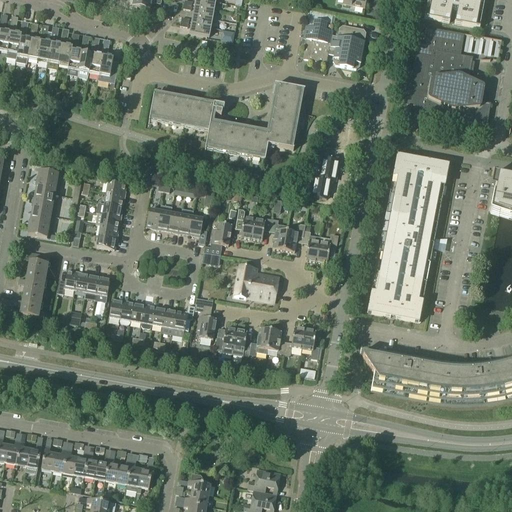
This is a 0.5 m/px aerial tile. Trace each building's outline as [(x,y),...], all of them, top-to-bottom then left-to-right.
[(132,8),(150,12),(151,5),(160,6),(161,2),(150,0),(133,0),(134,0),(132,8)] [(344,0),(343,6),(362,10),(364,11),(366,0),(365,0),(344,0)] [(427,0),(426,11),(424,20),(449,25),(454,26),(479,31),(479,30),(483,9),(484,0),(427,0)] [(215,4),(195,1),(194,9),(213,13),(215,4)] [(192,18),(212,22),(213,13),(194,9),(192,18)] [(303,39),(305,42),(329,47),(331,38),(333,29),(332,28),(331,26),(332,17),(311,13),(309,22),(306,24),(305,28),(303,39)] [(212,22),(192,18),(190,27),(210,30),(210,28),(212,22)] [(0,38),(0,53),(8,55),(11,36),(10,36),(6,35),(6,32),(5,32),(6,27),(1,26),(0,28),(0,31),(1,31),(0,34),(1,34),(0,38)] [(189,35),(208,39),(210,30),(190,27),(190,28),(189,35)] [(17,34),(15,34),(16,29),(11,28),(10,33),(11,33),(10,36),(11,36),(8,55),(6,61),(17,62),(22,38),(20,38),(16,37),(17,34)] [(337,39),(331,38),(329,47),(328,55),(334,56),(332,65),(334,68),(356,72),(359,70),(366,36),(363,33),(342,29),(339,31),(337,39)] [(26,42),(27,39),(25,39),(27,32),(22,31),(20,38),(22,38),(17,62),(16,65),(27,67),(28,61),(31,43),(30,43),(26,42)] [(464,126),(486,130),(490,108),(490,106),(481,104),(483,93),(483,92),(483,91),(483,90),(482,90),(482,89),(481,88),(468,81),(469,78),(470,74),(472,63),(480,63),(480,62),(472,62),(472,60),(460,58),(463,38),(450,36),(426,33),(423,48),(417,47),(416,50),(406,107),(415,109),(414,117),(442,122),(447,123),(453,124),(464,126)] [(37,41),(35,41),(36,36),(31,35),(30,40),(31,40),(30,43),(31,43),(28,61),(38,63),(41,45),(37,44),(37,41)] [(47,43),(46,43),(47,38),(41,37),(40,42),(42,42),(41,45),(38,63),(48,65),(52,47),(51,47),(47,46),(47,43)] [(58,45),(56,44),(57,40),(52,39),(50,43),(52,44),(51,47),(52,47),(48,65),(47,71),(57,73),(58,67),(62,49),(61,49),(57,48),(58,45)] [(68,47),(66,46),(67,41),(61,40),(60,45),(62,46),(61,49),(62,49),(58,67),(69,69),(72,51),(71,51),(67,50),(68,47)] [(305,42),(302,59),(304,62),(323,66),(326,64),(328,55),(329,47),(305,42)] [(69,69),(68,72),(78,74),(82,56),(82,55),(77,55),(78,52),(77,52),(78,47),(72,45),(71,51),(72,51),(69,69)] [(82,45),(81,53),(82,53),(82,55),(82,56),(78,74),(77,80),(88,82),(89,76),(92,57),(88,57),(88,54),(87,54),(88,46),(82,45)] [(97,53),(98,48),(92,47),(92,49),(91,54),(92,55),(92,57),(89,76),(99,78),(102,59),(102,57),(101,56),(98,56),(99,53),(97,53)] [(108,58),(107,57),(108,52),(103,51),(101,56),(102,57),(102,59),(99,78),(98,83),(114,87),(118,65),(112,64),(113,59),(112,58),(112,61),(108,60),(108,58)] [(222,114),(224,108),(223,108),(224,104),(209,101),(208,105),(213,106),(212,109),(153,98),(149,121),(208,132),(206,142),(205,149),(206,150),(265,161),(267,148),(289,152),(300,92),(278,88),(268,138),(222,129),(224,118),(221,118),(221,114),(222,114)] [(448,168),(426,164),(424,164),(420,163),(418,163),(396,158),(396,159),(393,174),(374,279),(368,306),(367,315),(367,316),(390,320),(391,316),(392,309),(397,310),(396,317),(395,321),(418,325),(432,252),(432,251),(434,243),(434,242),(448,169),(448,168)] [(336,174),(338,164),(323,161),(321,171),(336,174)] [(321,171),(319,180),(330,182),(329,183),(334,184),(336,174),(321,171)] [(46,241),(58,176),(38,173),(27,237),(46,241)] [(497,196),(493,196),(489,214),(500,216),(511,218),(511,181),(494,178),(494,179),(496,179),(496,182),(494,190),(494,191),(498,192),(497,196)] [(76,179),(74,191),(71,207),(76,208),(81,180),(77,180),(76,179)] [(313,189),(328,192),(330,182),(319,180),(315,179),(313,189)] [(120,187),(108,185),(106,196),(125,199),(125,197),(124,197),(126,188),(120,187)] [(311,199),(326,202),(328,192),(313,189),(311,199)] [(104,207),(122,210),(123,202),(124,202),(125,199),(106,196),(104,207)] [(102,217),(121,221),(121,218),(120,218),(122,210),(104,207),(102,217)] [(154,231),(154,233),(156,233),(160,214),(149,212),(145,230),(154,231)] [(182,212),(181,218),(177,237),(180,237),(180,236),(188,238),(192,220),(193,214),(182,212)] [(241,233),(240,240),(250,242),(254,222),(244,221),(244,216),(243,213),(238,213),(237,217),(235,229),(235,232),(241,233)] [(167,234),(170,216),(160,214),(156,233),(159,234),(159,232),(167,234)] [(119,223),(120,223),(121,221),(102,217),(96,216),(94,227),(100,228),(118,231),(119,223)] [(177,237),(181,218),(170,216),(167,234),(175,235),(175,237),(177,237)] [(200,234),(203,222),(192,220),(188,238),(197,239),(196,240),(199,241),(198,247),(204,248),(206,235),(200,234)] [(254,222),(250,242),(261,244),(263,234),(269,235),(271,223),(264,222),(264,224),(254,222)] [(275,236),(272,252),(283,253),(286,234),(276,232),(278,224),(271,223),(269,235),(275,236)] [(211,246),(210,251),(204,250),(203,256),(220,259),(222,248),(228,249),(231,228),(217,226),(216,234),(213,233),(210,246),(211,246)] [(294,255),(296,245),(301,246),(304,231),(304,228),(298,227),(296,235),(286,234),(283,253),(294,255)] [(98,239),(117,242),(118,240),(116,239),(118,231),(100,228),(98,239)] [(307,247),(305,263),(316,265),(319,245),(319,241),(309,239),(309,235),(309,232),(304,231),(301,246),(307,247)] [(114,253),(115,245),(117,245),(117,242),(98,239),(96,250),(114,253)] [(335,252),(337,239),(330,239),(329,247),(319,245),(316,265),(326,267),(329,251),(335,252)] [(26,264),(29,265),(27,276),(46,279),(48,268),(49,259),(27,256),(26,264)] [(204,256),(203,265),(217,268),(219,259),(204,256)] [(256,277),(257,272),(240,268),(234,300),(246,302),(246,301),(274,306),(278,281),(256,277)] [(64,285),(59,284),(56,297),(63,298),(64,292),(74,294),(78,275),(75,274),(75,276),(66,274),(64,285)] [(78,275),(74,294),(85,296),(88,278),(80,277),(80,275),(78,275)] [(46,279),(27,276),(25,284),(25,286),(44,290),(46,279)] [(88,278),(85,296),(84,302),(94,304),(95,298),(99,279),(96,278),(96,280),(88,278)] [(106,300),(110,282),(101,280),(101,279),(99,279),(95,298),(106,300)] [(18,288),(24,289),(23,297),(42,300),(44,290),(25,286),(25,284),(19,282),(18,288)] [(42,300),(23,297),(22,305),(21,307),(40,311),(42,300)] [(197,302),(196,301),(195,307),(212,310),(213,304),(202,302),(197,302)] [(120,304),(112,302),(108,320),(119,322),(123,303),(120,303),(120,304)] [(123,303),(119,322),(119,324),(120,326),(121,328),(127,329),(128,328),(130,326),(130,324),(133,306),(125,305),(125,304),(123,303)] [(21,310),(19,318),(38,322),(40,311),(21,307),(22,305),(15,304),(14,309),(21,310)] [(141,326),(144,307),(142,307),(141,308),(133,306),(130,324),(141,326)] [(144,307),(141,326),(140,328),(141,330),(143,332),(148,333),(150,332),(151,330),(152,328),(155,310),(147,309),(147,307),(144,307)] [(212,343),(216,322),(210,321),(210,320),(212,310),(195,307),(195,310),(194,314),(200,315),(199,319),(197,332),(200,333),(198,341),(212,343)] [(182,340),(183,334),(188,335),(190,323),(192,323),(194,310),(188,309),(187,315),(185,314),(184,316),(176,314),(172,337),(172,338),(182,340)] [(152,328),(162,330),(166,311),(163,310),(163,312),(155,310),(152,328)] [(172,337),(176,314),(168,313),(168,311),(166,311),(162,330),(161,335),(172,337)] [(69,322),(68,327),(74,328),(79,329),(80,323),(69,321),(69,322)] [(231,358),(231,357),(232,353),(235,333),(225,331),(223,341),(217,340),(215,352),(221,354),(221,356),(231,358)] [(255,359),(256,355),(266,357),(267,352),(270,333),(259,331),(256,347),(251,346),(249,358),(255,359)] [(301,352),(304,332),(294,331),(291,346),(285,345),(283,358),(290,359),(291,350),(301,352)] [(304,332),(301,352),(312,354),(310,362),(317,363),(319,351),(313,350),(315,334),(304,332)] [(242,359),(242,357),(249,358),(251,346),(245,345),(246,335),(235,333),(232,353),(231,357),(242,359)] [(270,333),(267,352),(277,354),(277,356),(283,358),(285,345),(279,344),(281,334),(270,333)] [(511,363),(509,365),(505,366),(502,367),(498,368),(493,369),(488,370),(480,371),(471,371),(469,372),(465,372),(462,372),(458,372),(454,371),(451,371),(447,371),(444,371),(440,370),(437,370),(433,369),(359,355),(359,356),(360,356),(371,372),(373,376),(370,393),(419,402),(424,403),(427,404),(438,405),(449,406),(460,407),(472,407),(483,406),(494,404),(505,402),(511,400),(511,363)] [(300,371),(299,379),(314,382),(315,374),(300,371)] [(8,449),(5,466),(15,468),(19,446),(15,445),(14,450),(8,449)] [(19,446),(15,468),(26,470),(29,452),(23,451),(24,447),(19,446)] [(26,470),(25,475),(36,477),(41,450),(36,449),(35,454),(29,452),(26,470)] [(45,450),(41,472),(52,474),(55,457),(49,456),(50,451),(45,450)] [(55,457),(52,474),(62,476),(66,454),(62,454),(61,458),(55,457)] [(66,454),(62,476),(73,478),(76,461),(70,460),(71,455),(66,454)] [(76,461),(73,478),(83,480),(87,458),(83,457),(82,462),(76,461)] [(87,458),(83,480),(94,482),(97,465),(91,464),(92,459),(87,458)] [(97,465),(94,482),(105,484),(109,462),(104,461),(103,466),(97,465)] [(115,486),(119,469),(113,468),(113,463),(109,462),(105,484),(115,486)] [(125,470),(120,469),(119,469),(115,486),(120,487),(126,488),(130,466),(126,465),(125,470)] [(126,491),(136,496),(140,473),(134,472),(135,467),(130,466),(126,488),(126,491)] [(148,492),(152,470),(147,469),(146,474),(140,473),(136,496),(140,497),(141,491),(148,492)] [(247,493),(253,494),(261,496),(263,490),(277,492),(279,477),(257,473),(255,485),(249,484),(247,493)] [(192,490),(190,496),(208,499),(210,488),(201,487),(202,482),(200,478),(191,477),(190,484),(188,484),(187,489),(192,490)] [(264,511),(272,511),(275,498),(261,496),(253,494),(251,509),(245,508),(244,511),(258,511),(259,511),(264,511)] [(190,496),(189,502),(185,501),(184,506),(206,510),(208,499),(190,496)] [(109,505),(87,501),(86,507),(91,507),(90,511),(114,511),(115,506),(109,505)]
